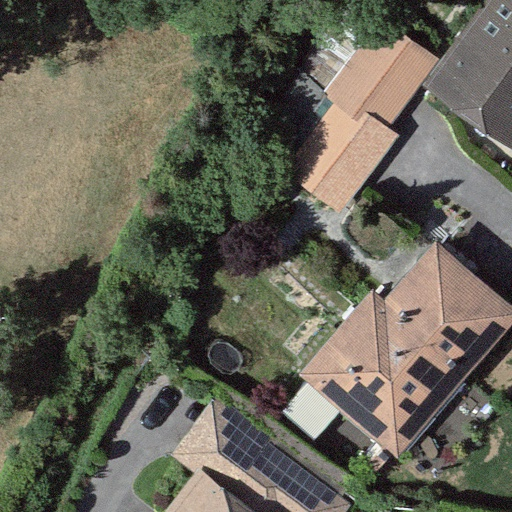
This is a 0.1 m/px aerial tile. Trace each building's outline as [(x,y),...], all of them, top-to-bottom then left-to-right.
[(340,0),(304,61),(329,85),(383,11),(363,0),(340,0)] [(511,0),(476,0),(439,53),(424,73),(511,137),(511,0)] [(341,207),(399,129),(388,121),(424,73),(439,53),(383,11),(329,85),(338,94),(289,166),(341,207)] [(386,290),(373,279),(299,367),(398,450),(511,315),(511,293),(437,230),(386,290)] [(340,511),(353,495),(213,392),(171,449),(193,465),(158,511),(340,511)]
